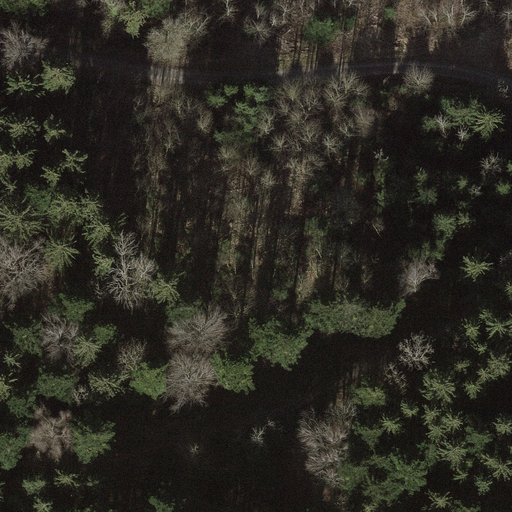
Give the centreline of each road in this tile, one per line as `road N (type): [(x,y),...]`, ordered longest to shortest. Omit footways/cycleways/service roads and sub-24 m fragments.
road 1 (track): [(9,511),(390,364),(511,285)]
road 2 (track): [(0,52),(147,83),(436,71),(511,88)]
